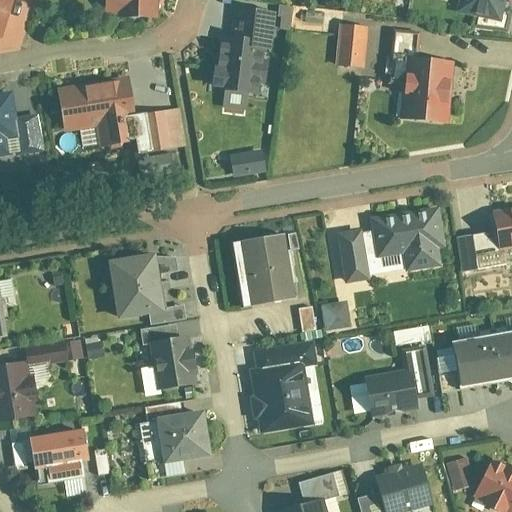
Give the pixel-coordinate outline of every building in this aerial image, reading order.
[(0,0),(0,36),(10,0),(0,0)] [(154,0),(121,0),(121,2),(104,2),(104,19),(117,19),(117,24),(153,24),(153,10),(158,10),(158,1),(155,1),(154,0)] [(511,4),(511,0),(431,0),(429,13),(506,31),(511,4)] [(269,21),(238,18),(235,47),(222,45),(217,95),(261,99),(269,21)] [(362,37),(342,35),(338,70),(358,72),(362,37)] [(449,70),(410,66),(404,124),(443,128),(449,70)] [(125,86),(57,96),(64,135),(95,130),(99,155),(121,152),(117,123),(130,121),(125,86)] [(8,103),(0,103),(0,158),(1,158),(0,153),(0,143),(14,141),(11,126),(8,103)] [(173,121),(146,125),(151,157),(178,153),(173,121)] [(33,122),(11,126),(14,141),(16,157),(38,153),(33,122)] [(225,154),(227,178),(261,175),(259,151),(225,154)] [(173,174),(170,155),(135,160),(138,179),(173,174)] [(511,219),(493,223),(500,257),(511,254),(511,219)] [(435,220),(372,231),(374,241),(377,259),(378,265),(404,260),(407,277),(437,272),(434,257),(441,256),(435,220)] [(360,240),(338,244),(346,290),(367,287),(362,261),(377,259),(374,241),(360,243),(360,240)] [(281,247),(242,254),(252,313),(290,306),(281,247)] [(153,261),(113,267),(121,320),(161,313),(153,261)] [(313,330),(309,308),(297,310),(300,332),(313,330)] [(343,314),(322,317),(325,339),(346,336),(343,314)] [(394,347),(429,340),(427,326),(391,333),(394,347)] [(151,354),(169,351),(166,336),(139,341),(142,356),(151,354)] [(80,342),(63,342),(64,360),(81,359),(80,342)] [(511,345),(456,354),(462,393),(511,385),(511,345)] [(169,351),(151,354),(158,398),(193,392),(185,349),(169,351)] [(253,360),(256,382),(301,375),(314,373),(310,352),(253,360)] [(25,373),(0,377),(0,430),(34,425),(25,373)] [(256,382),(252,383),(261,441),(310,433),(301,375),(256,382)] [(410,384),(368,389),(373,423),(415,418),(410,384)] [(199,424),(157,431),(163,465),(164,471),(206,465),(199,424)] [(163,465),(157,431),(139,434),(144,469),(163,465)] [(84,437),(33,444),(37,474),(51,472),(53,486),(83,482),(81,466),(88,465),(84,437)] [(465,468),(446,474),(453,501),(473,495),(465,468)] [(511,511),(511,479),(491,469),(472,506),(485,511),(511,511)] [(427,511),(419,478),(378,488),(381,503),(383,511),(427,511)] [(299,494),(304,511),(323,511),(333,509),(345,506),(337,483),(299,494)] [(383,511),(381,503),(358,510),(358,511),(383,511)]
